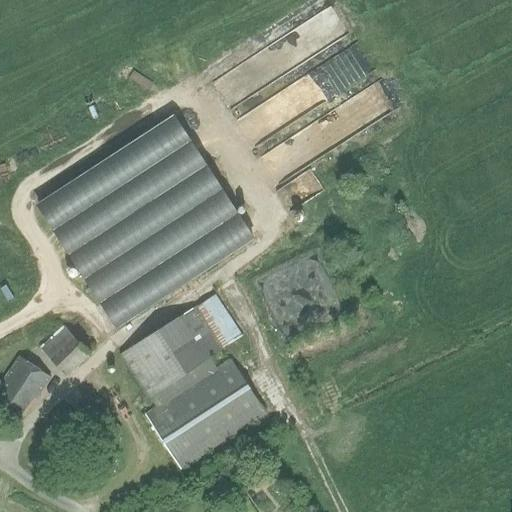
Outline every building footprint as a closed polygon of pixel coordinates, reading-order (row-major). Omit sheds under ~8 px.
[(36,205),(118,330),(254,240),(175,115),(36,205)] [(216,295),(119,355),(147,400),(150,398),(156,407),(144,414),(180,471),(267,414),(231,359),(217,368),(210,358),(242,337),(216,295)] [(90,355),(65,328),(41,349),(66,377),(90,355)] [(36,401),(53,375),(18,356),(3,382),(0,380),(0,402),(21,417),(33,399),(36,401)] [(100,450),(119,435),(95,404),(76,418),(100,450)]
